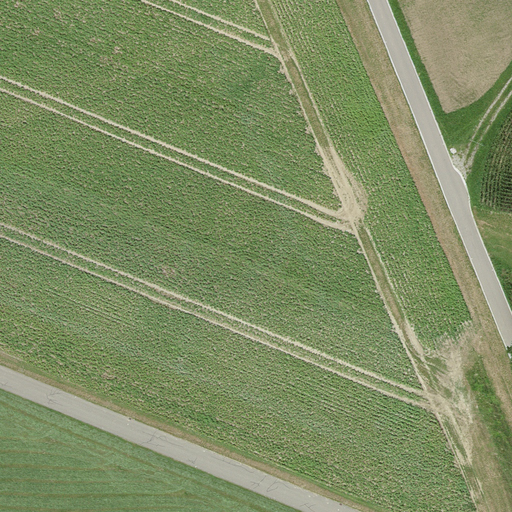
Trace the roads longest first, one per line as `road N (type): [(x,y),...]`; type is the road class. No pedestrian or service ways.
road 1 (unclassified): [(511,334),(377,0)]
road 2 (unclassified): [(333,511),(0,376)]
